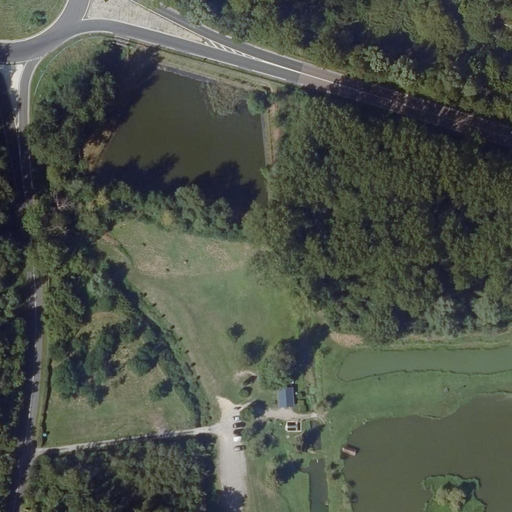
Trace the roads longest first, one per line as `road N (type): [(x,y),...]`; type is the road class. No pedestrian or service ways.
road 1 (secondary): [(13,511),(37,309),(22,162)]
road 2 (primary): [(49,41),(107,26),(319,78)]
road 3 (primary): [(511,137),(319,78)]
road 4 (primary): [(319,78),(138,0)]
road 5 (secondary): [(22,162),(25,86),(44,44)]
